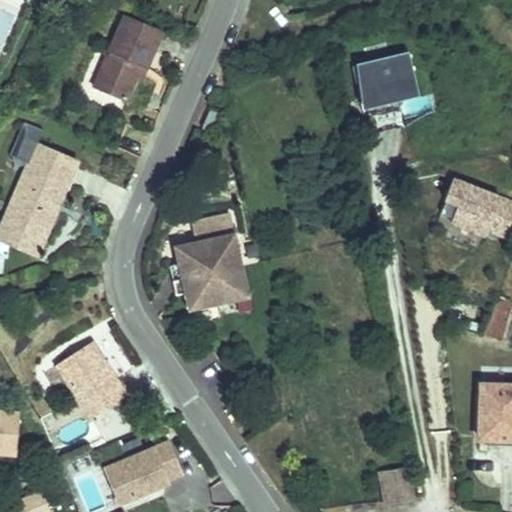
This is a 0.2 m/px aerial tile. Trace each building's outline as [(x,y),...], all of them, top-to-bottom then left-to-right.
[(162,23),(113,3),(76,87),(115,105),(130,72),(138,76),(162,23)] [(362,58),(348,61),(359,123),(383,118),(384,127),(402,122),(402,119),(399,107),(418,100),(407,54),(391,57),(386,41),(362,48),(362,58)] [(208,135),(216,114),(206,109),(197,131),(208,135)] [(77,157),(36,140),(3,218),(44,235),(77,157)] [(511,202),(501,198),(449,177),(432,218),(482,241),(484,233),(503,241),(511,219),(511,202)] [(3,218),(0,225),(0,235),(37,251),(44,235),(3,218)] [(247,296),(231,230),(171,245),(174,255),(183,292),(187,311),(247,296)] [(167,295),(183,292),(174,255),(158,259),(167,295)] [(511,306),(498,301),(481,342),(501,350),(511,319),(511,306)] [(129,387),(93,335),(58,361),(93,412),(129,387)] [(477,444),(511,443),(511,389),(478,389),(477,444)] [(89,420),(93,442),(135,434),(131,412),(89,420)] [(0,416),(0,460),(3,459),(28,462),(32,420),(0,416)] [(176,434),(109,457),(122,493),(174,475),(173,472),(188,466),(176,434)] [(410,468),(380,473),(386,502),(416,497),(410,468)] [(60,511),(54,493),(12,511),(60,511)] [(130,511),(126,502),(102,511),(130,511)]
